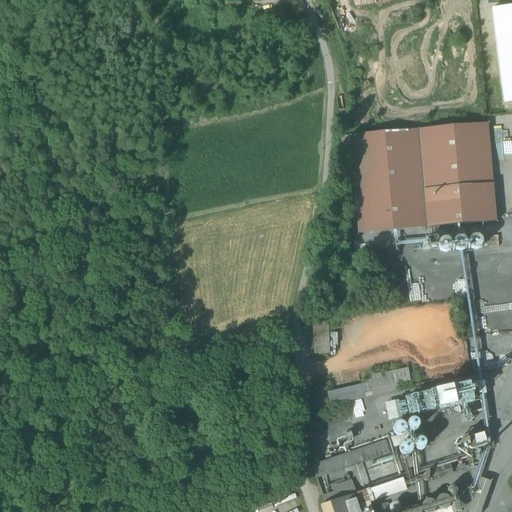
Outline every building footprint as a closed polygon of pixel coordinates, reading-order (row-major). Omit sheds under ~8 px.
[(511,6),(492,9),(504,104),(511,103),(511,6)] [(487,124),(350,136),(356,206),(358,234),(496,222),(487,124)] [(349,206),(356,206),(350,136),(341,137),(346,192),(348,192),(349,206)] [(313,327),(314,354),(329,354),(328,326),(313,327)] [(365,381),(366,386),(367,389),(398,382),(399,382),(397,374),(365,381)] [(400,390),(398,382),(367,389),(366,386),(327,392),(328,395),(330,406),(400,390)] [(315,387),(316,401),(326,398),(326,392),(326,387),(315,387)] [(491,387),(388,401),(391,420),(394,420),(400,422),(398,427),(399,436),(394,437),(395,447),(404,445),(405,454),(413,457),(426,455),(426,449),(431,433),(431,438),(437,421),(424,417),(440,415),(441,412),(485,406),(489,435),(465,438),(467,448),(497,443),(491,402),(496,402),(495,395),(489,393),(491,387)] [(316,401),(317,408),(328,405),(326,398),(316,401)] [(312,466),(316,478),(391,453),(387,441),(312,466)] [(481,478),(468,511),(480,511),(491,482),(481,478)] [(332,487),(334,494),(336,500),(356,494),(352,481),(332,487)] [(452,489),(454,495),(428,502),(430,511),(427,511),(433,511),(469,502),(464,486),(452,489)] [(362,511),(361,509),(356,494),(336,500),(325,504),(321,506),(322,511),(362,511)] [(325,504),(336,500),(334,494),(323,497),(325,504)]
